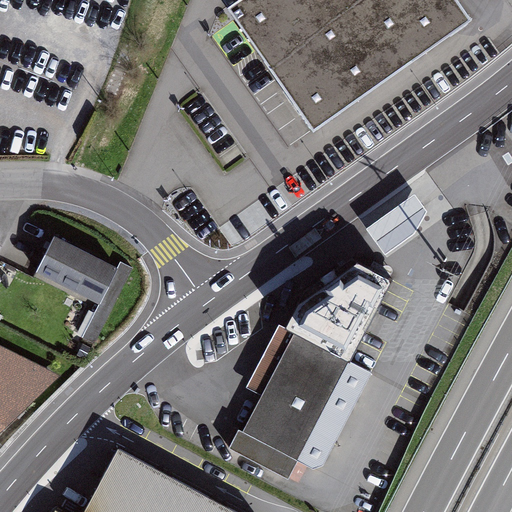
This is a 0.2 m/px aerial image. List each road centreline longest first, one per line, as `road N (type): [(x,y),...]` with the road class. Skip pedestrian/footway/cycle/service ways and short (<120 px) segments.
road 1 (secondary): [(511,84),(206,304)]
road 2 (secondary): [(206,304),(79,411),(0,498)]
road 3 (unclassified): [(206,304),(154,233),(111,202),(54,184),(0,182)]
road 4 (motorway): [(511,345),(422,511)]
